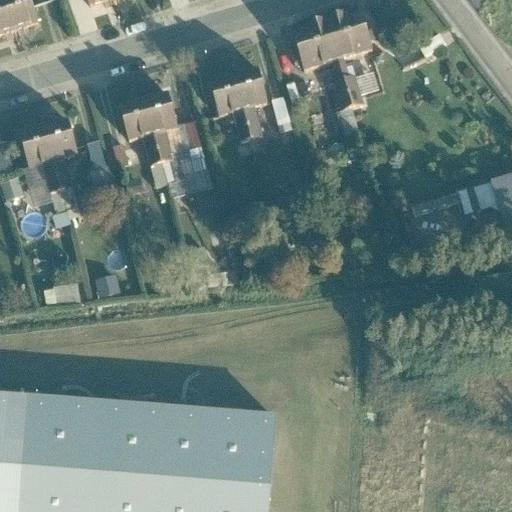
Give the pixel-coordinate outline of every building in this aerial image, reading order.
[(0,0),(0,39),(14,35),(3,0),(0,0)] [(3,0),(14,35),(39,28),(30,0),(3,0)] [(85,0),(89,11),(113,3),(111,0),(85,0)] [(361,13),(327,23),(353,111),(365,107),(356,77),(350,79),(344,62),(373,53),(361,13)] [(341,115),(353,111),(327,23),(293,34),(306,75),(331,67),(336,82),(332,84),(341,115)] [(443,51),(438,41),(421,50),(426,59),(443,51)] [(259,68),(208,82),(219,122),(232,118),(239,144),(263,137),(256,112),(270,108),(259,68)] [(167,94),(143,100),(162,165),(173,162),(166,135),(177,132),(167,94)] [(291,119),(285,99),(274,103),(280,123),(291,119)] [(151,168),(162,165),(143,100),(120,106),(129,144),(143,140),(151,168)] [(221,140),(215,120),(202,124),(208,144),(221,140)] [(66,121),(42,128),(61,193),(71,190),(63,162),(77,158),(66,121)] [(199,145),(193,127),(183,130),(188,148),(199,145)] [(51,196),(61,193),(42,128),(18,134),(28,170),(43,166),(51,196)] [(0,179),(13,176),(4,144),(0,145),(0,179)] [(106,171),(98,144),(87,147),(95,174),(106,171)] [(129,169),(123,147),(114,150),(119,171),(129,169)] [(17,181),(0,186),(0,188),(5,204),(22,198),(17,181)] [(83,288),(49,290),(50,308),(84,306),(83,288)] [(263,511),(270,423),(0,400),(0,511),(263,511)]
